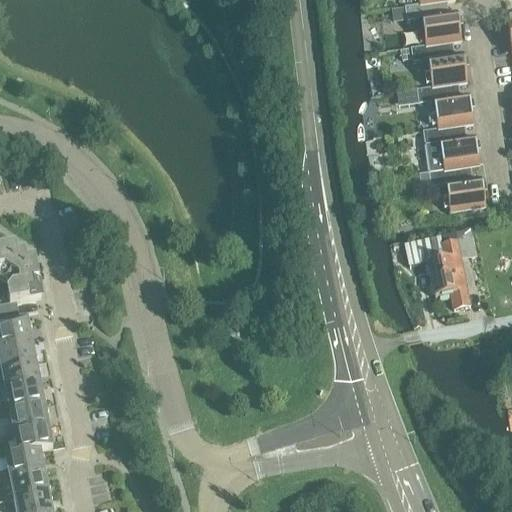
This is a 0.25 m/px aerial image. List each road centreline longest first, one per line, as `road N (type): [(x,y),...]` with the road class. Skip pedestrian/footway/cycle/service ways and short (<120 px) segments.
road 1 (residential): [(220,472),(184,441),(137,251),(99,193),(50,152),(0,129)]
road 2 (secondary): [(379,396),(325,218),(302,0)]
road 3 (residential): [(78,511),(72,474),(82,450),(41,202),(0,209)]
road 4 (residential): [(504,199),(478,7),(485,0)]
road 5 (residential): [(256,458),(359,456),(397,442)]
road 6 (residential): [(379,396),(256,458)]
